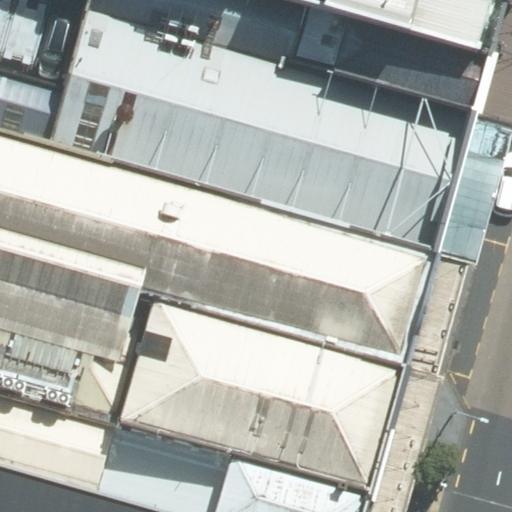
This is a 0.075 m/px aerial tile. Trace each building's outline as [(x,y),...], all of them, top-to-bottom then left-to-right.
[(425,249),(479,55),(276,0),(87,0),(48,144),(425,249)] [(276,0),(479,55),(493,0),(276,0)] [(0,130),(48,144),(63,89),(0,71),(0,130)] [(0,130),(0,250),(395,362),(425,249),(48,144),(0,130)] [(0,399),(355,500),(395,362),(0,250),(0,399)] [(352,511),(355,500),(0,399),(0,469),(151,511),(352,511)] [(151,511),(0,469),(0,511),(151,511)]
